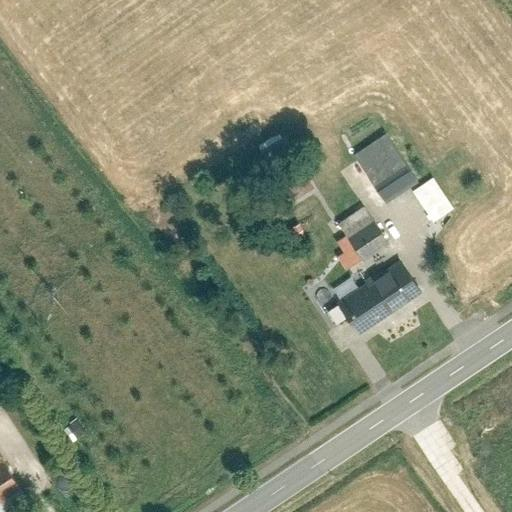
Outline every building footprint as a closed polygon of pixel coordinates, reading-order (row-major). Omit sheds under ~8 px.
[(281,133),(261,146),(275,169),(296,156),(281,133)] [(360,160),(371,177),(402,157),(391,140),(360,160)] [(402,157),(371,177),(385,199),(416,179),(402,157)] [(432,178),(415,189),(435,217),(451,205),(432,178)] [(339,221),(349,236),(375,219),(366,205),(339,221)] [(375,219),(349,236),(361,255),(388,238),(375,219)] [(409,259),(345,299),(364,329),(428,290),(409,259)] [(0,496),(26,479),(0,440),(0,496)]
